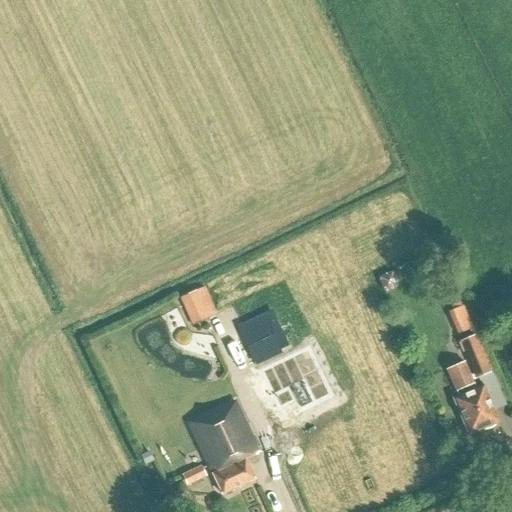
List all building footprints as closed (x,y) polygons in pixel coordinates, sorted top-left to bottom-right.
[(383,294),(397,287),(390,272),(376,279),(383,294)] [(216,317),(204,290),(179,301),(191,328),(216,317)] [(236,329),(255,369),(281,357),(279,352),(287,348),(271,313),(236,329)] [(191,344),(211,348),(214,335),(193,331),(191,344)] [(490,375),(474,338),(459,344),(474,382),(490,375)] [(469,434),(496,422),(481,388),(475,391),(462,361),(445,369),(457,398),(453,400),(469,434)] [(221,495),(254,480),(244,459),(258,453),(235,404),(189,425),(221,495)] [(149,454),(141,458),(144,466),(152,463),(149,454)] [(181,477),(187,488),(206,479),(201,468),(181,477)]
